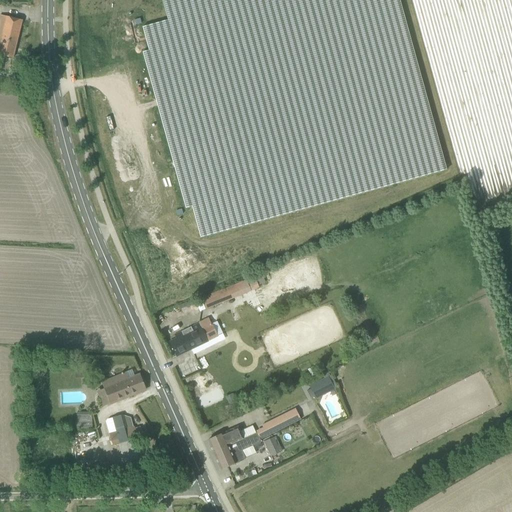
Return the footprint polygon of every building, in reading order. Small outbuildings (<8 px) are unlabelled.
[(142,30),(199,239),(447,171),(399,0),(166,0),(173,22),(142,30)] [(0,55),(13,58),(22,20),(0,14),(0,55)] [(265,283),(262,275),(255,277),(258,286),(265,283)] [(246,281),(237,284),(242,296),(251,292),(246,281)] [(170,343),(176,356),(218,336),(212,323),(202,328),(200,323),(174,336),(176,340),(170,343)] [(122,375),(101,383),(103,388),(96,391),(102,406),(109,403),(110,404),(146,390),(140,375),(129,379),(126,373),(123,374),(123,372),(121,373),(122,375)] [(189,379),(200,406),(221,397),(217,387),(206,391),(199,375),(189,379)] [(311,389),(307,391),(311,400),(315,398),(311,389)] [(267,437),(301,420),(298,414),(273,427),(270,421),(262,425),(267,437)] [(134,427),(127,429),(123,416),(108,421),(112,433),(109,434),(113,445),(137,437),(134,427)] [(242,439),(237,427),(208,440),(213,452),(244,439),(242,439)] [(270,457),(281,452),(275,438),(264,443),(270,457)] [(244,439),(213,452),(221,470),(245,459),(241,451),(243,450),(246,443),(244,439)] [(272,457),(275,465),(281,463),(278,454),(272,457)]
